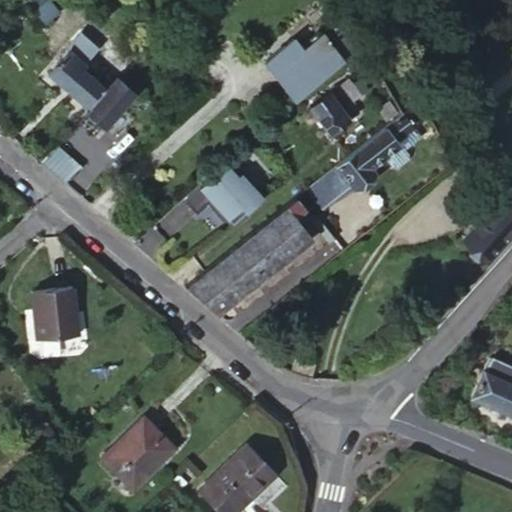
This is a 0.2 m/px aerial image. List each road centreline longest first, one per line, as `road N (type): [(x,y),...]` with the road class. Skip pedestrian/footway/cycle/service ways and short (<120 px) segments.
road 1 (residential): [(374,404),(326,400),(269,378),(53,200)]
road 2 (residential): [(374,404),(511,260)]
road 3 (residential): [(511,463),(374,404)]
